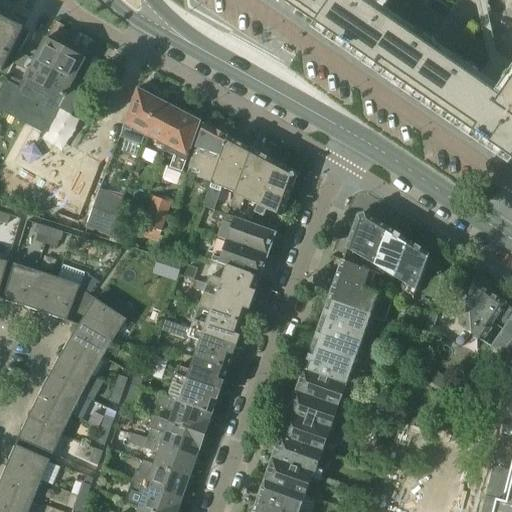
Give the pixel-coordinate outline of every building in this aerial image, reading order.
[(280,0),(337,39),(353,50),(511,159),(511,79),(505,90),(501,96),(376,10),(382,0),(280,0)] [(24,28),(0,16),(0,70),(2,72),(24,28)] [(59,110),(70,116),(95,69),(84,63),(85,61),(46,40),(39,54),(24,46),(14,65),(29,73),(23,83),(9,75),(0,91),(0,109),(46,134),(59,110)] [(122,133),(120,138),(143,146),(145,140),(147,135),(160,99),(162,94),(149,88),(146,94),(138,90),(125,124),(122,133)] [(158,145),(166,148),(179,112),(170,107),(171,104),(160,99),(147,135),(160,140),(158,145)] [(201,123),(192,118),(191,115),(183,111),(182,112),(180,112),(179,112),(166,148),(165,152),(176,156),(171,168),(183,173),(201,123)] [(213,183),(215,177),(229,139),(205,125),(190,168),(200,172),(198,178),(213,183)] [(222,188),(236,193),(251,150),(229,139),(215,177),(205,208),(213,211),(222,188)] [(259,205),(274,162),(251,150),(236,193),(230,207),(240,211),(245,198),(259,205)] [(294,172),(274,162),(259,205),(254,213),(264,218),(268,209),(283,217),(296,179),(294,172)] [(124,198),(101,189),(87,228),(110,237),(124,198)] [(155,198),(145,227),(163,233),(172,204),(155,198)] [(228,241),(268,256),(276,233),(259,227),(215,211),(212,220),(223,224),(218,237),(228,241)] [(0,212),(0,221),(7,224),(10,216),(0,212)] [(367,261),(364,267),(369,271),(373,264),(389,230),(366,215),(358,217),(348,250),(367,261)] [(50,229),(38,225),(35,233),(48,237),(50,229)] [(63,233),(50,229),(48,237),(60,241),(63,233)] [(109,240),(128,247),(132,236),(113,229),(109,240)] [(373,264),(369,271),(375,275),(379,268),(393,277),(409,242),(389,230),(373,264)] [(227,266),(260,279),(268,256),(228,241),(223,255),(216,252),(213,261),(227,266)] [(430,255),(409,242),(393,277),(409,286),(403,304),(410,307),(430,255)] [(363,269),(343,262),(337,279),(376,293),(377,287),(373,285),(375,275),(369,271),(364,267),(363,269)] [(37,271),(14,264),(4,300),(25,307),(37,271)] [(194,279),(198,270),(188,266),(185,276),(194,279)] [(252,301),(260,279),(227,266),(222,281),(210,277),(208,284),(252,301)] [(37,271),(25,307),(45,314),(58,278),(37,271)] [(58,278),(45,314),(67,321),(69,317),(79,289),(80,286),(58,278)] [(337,279),(328,303),(372,318),(384,322),(392,299),(387,297),(376,293),(337,279)] [(244,324),(252,301),(208,284),(198,281),(194,290),(205,294),(200,308),(211,312),(244,324)] [(474,282),(465,307),(468,331),(472,334),(480,339),(488,344),(490,340),(487,338),(493,329),(492,328),(494,324),(507,305),(491,294),(474,282)] [(79,289),(69,317),(80,324),(82,320),(115,339),(127,320),(79,289)] [(366,333),(372,318),(328,303),(320,326),(363,340),(366,333)] [(504,331),(492,347),(511,361),(511,307),(507,305),(494,324),(504,331)] [(192,330),(236,346),(244,324),(211,312),(206,325),(195,321),(192,330)] [(82,320),(80,324),(71,339),(103,357),(115,339),(82,320)] [(195,357),(228,369),(236,346),(192,330),(165,321),(162,330),(189,339),(200,343),(195,357)] [(363,340),(320,326),(312,348),(355,363),(361,347),(363,340)] [(373,335),(370,343),(382,347),(385,340),(373,335)] [(103,357),(71,339),(64,351),(60,358),(92,376),(103,357)] [(380,355),(382,347),(370,343),(367,351),(380,355)] [(355,363),(312,348),(304,371),(347,385),(350,378),(355,363)] [(150,366),(164,371),(167,362),(154,357),(150,366)] [(176,376),(220,392),(228,369),(195,357),(190,370),(179,366),(176,376)] [(49,378),(82,396),(92,376),(60,358),(53,371),(49,378)] [(147,374),(161,379),(164,371),(150,366),(147,374)] [(145,373),(137,370),(131,385),(140,388),(145,373)] [(347,385),(304,371),(296,392),(339,407),(345,391),(347,385)] [(438,372),(431,382),(449,395),(457,385),(438,372)] [(123,392),(128,379),(119,376),(115,389),(123,392)] [(179,402),(212,415),(220,392),(176,376),(173,384),(185,388),(179,402)] [(42,391),(38,398),(72,415),(82,420),(92,401),(82,396),(49,378),(42,391)] [(367,391),(370,383),(357,379),(354,387),(367,391)] [(131,386),(124,407),(134,410),(141,389),(131,386)] [(367,391),(354,387),(352,395),(364,400),(367,391)] [(123,392),(115,389),(111,401),(119,404),(123,392)] [(339,407),(296,392),(289,414),(332,429),(333,425),(339,407)] [(209,425),(212,415),(179,402),(163,396),(160,406),(174,411),(170,423),(205,436),(206,433),(209,432),(211,427),(209,425)] [(28,419),(62,434),(72,415),(38,398),(32,411),(28,419)] [(332,429),(289,414),(281,437),(324,451),(324,452),(330,436),(332,429)] [(120,427),(128,430),(132,418),(124,415),(120,427)] [(109,432),(114,420),(105,417),(101,429),(109,432)] [(62,434),(28,419),(19,439),(53,455),(62,434)] [(155,419),(151,429),(148,439),(197,457),(201,446),(205,445),(206,441),(204,438),(205,436),(170,423),(155,419)] [(511,511),(511,423),(505,422),(481,511),(511,511)] [(351,436),(353,428),(341,424),(339,432),(351,436)] [(109,432),(101,429),(97,442),(105,445),(109,432)] [(336,439),(348,444),(351,436),(339,432),(336,439)] [(155,465),(190,478),(191,475),(195,474),(196,470),(193,467),(197,457),(148,439),(132,433),(128,443),(159,454),(155,465)] [(281,437),(273,460),(322,476),(324,470),(318,468),(324,452),(324,451),(281,437)] [(50,460),(16,445),(7,467),(41,481),(50,460)] [(94,449),(90,462),(98,465),(103,452),(94,449)] [(322,476),(273,460),(264,482),(306,497),(311,482),(319,484),(322,476)] [(142,485),(182,499),(186,488),(190,487),(191,483),(189,480),(190,478),(155,465),(143,461),(139,473),(135,472),(132,481),(142,485)] [(41,481),(7,467),(0,483),(0,488),(33,501),(41,481)] [(375,479),(378,472),(368,469),(366,476),(375,479)] [(340,484),(328,480),(326,487),(337,491),(340,484)] [(72,494),(78,496),(87,499),(91,487),(76,482),(72,494)] [(300,511),(306,497),(264,482),(256,505),(277,511),(306,511),(305,511),(300,511)] [(124,502),(140,507),(152,511),(180,511),(178,509),(182,499),(142,485),(139,493),(129,490),(124,502)] [(0,488),(0,511),(29,511),(33,501),(0,488)] [(74,509),(82,511),(87,499),(78,496),(74,509)]
